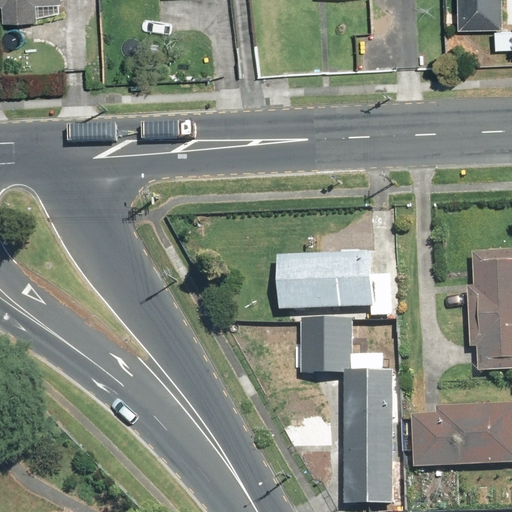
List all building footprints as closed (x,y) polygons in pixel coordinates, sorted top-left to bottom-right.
[(0,0),(0,4),(19,5),(19,24),(42,24),(41,2),(69,2),(69,0),(0,0)] [(465,0),(465,30),(505,31),(505,0),(465,0)] [(383,252),(286,253),(287,309),(384,307),(383,252)] [(511,254),(481,255),(481,368),(511,368),(511,254)] [(358,315),(309,315),(308,374),(357,375),(358,315)] [(400,376),(349,378),(350,507),(401,507),(400,376)] [(511,404),(420,404),(419,467),(511,467),(511,404)]
